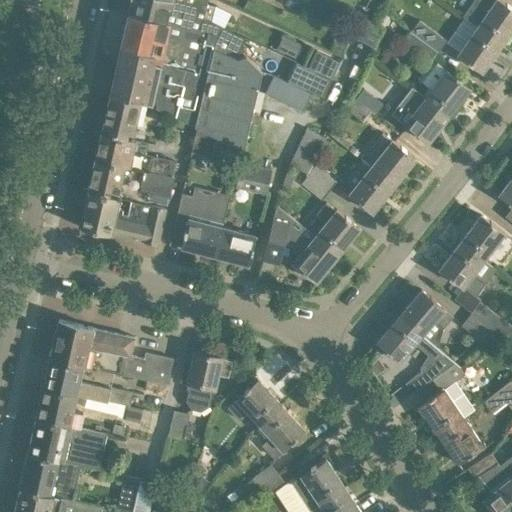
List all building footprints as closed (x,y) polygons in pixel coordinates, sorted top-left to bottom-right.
[(237,57),(243,44),(245,39),(210,22),(203,19),(205,13),(201,12),(201,10),(166,0),(131,0),(128,14),(167,23),(208,33),(218,37),(215,48),(236,58),(237,57)] [(166,0),(201,10),(201,12),(205,13),(203,19),(210,22),(214,6),(202,3),(202,0),(166,0)] [(479,0),(476,5),(485,12),(475,26),(501,45),(511,28),(511,8),(499,0),(479,0)] [(381,12),(375,21),(382,26),(388,16),(381,12)] [(128,14),(121,45),(157,53),(155,62),(200,72),(201,63),(205,46),(208,33),(167,23),(128,14)] [(374,48),(384,28),(361,16),(351,36),(374,48)] [(437,51),(445,40),(418,20),(410,31),(415,35),(437,51)] [(501,45),(475,26),(455,55),(481,73),(501,45)] [(437,51),(415,35),(410,31),(405,37),(406,44),(430,62),(437,51)] [(109,94),(141,101),(141,105),(156,109),(196,128),(190,151),(239,161),(240,162),(247,133),(261,72),(246,57),(237,57),(236,58),(215,48),(218,37),(208,33),(205,46),(201,63),(200,72),(155,62),(157,53),(121,45),(109,94)] [(329,52),(341,57),(348,41),(335,36),(329,52)] [(302,47),(290,41),(284,55),(296,61),(302,47)] [(331,79),(339,62),(315,51),(307,67),(331,79)] [(430,89),(423,97),(448,116),(470,88),(437,62),(436,64),(433,62),(418,80),(430,89)] [(331,79),(307,67),(296,63),(287,82),(304,89),(322,98),(331,79)] [(283,80),(273,76),(264,95),(274,99),(283,80)] [(283,103),(292,85),(283,80),(274,99),(283,103)] [(302,89),(292,85),(283,103),(293,108),(302,89)] [(448,116),(423,97),(412,88),(390,116),(427,144),(448,116)] [(302,112),(311,94),(302,89),(293,108),(302,112)] [(362,89),(354,99),(364,107),(372,97),(362,89)] [(109,94),(101,131),(135,140),(136,137),(134,136),(141,105),(141,101),(109,94)] [(351,97),(343,108),(362,122),(370,112),(352,97),(351,97)] [(323,135),(322,135),(304,126),(300,135),(318,144),(323,135)] [(135,140),(101,131),(94,157),(149,172),(172,177),(176,162),(145,154),(145,150),(134,147),(136,141),(135,140)] [(379,153),(369,166),(393,186),(415,159),(390,139),(382,132),(371,146),(379,153)] [(295,145),(314,154),(318,144),(300,135),(295,145)] [(310,163),(314,154),(295,145),(291,154),(310,163)] [(291,154),(287,163),(305,172),(310,163),(291,154)] [(166,204),(168,196),(172,177),(149,172),(94,157),(87,189),(147,204),(148,200),(166,204)] [(270,169),(240,162),(239,161),(233,184),(265,192),(270,169)] [(329,191),(336,182),(315,166),(308,174),(329,191)] [(393,186),(369,166),(347,193),(371,213),(393,186)] [(294,175),(286,173),(286,172),(282,185),(289,188),(294,175)] [(300,184),(321,201),(329,191),(308,174),(300,184)] [(511,177),(498,196),(511,206),(511,177)] [(172,233),(183,236),(180,247),(213,256),(221,226),(229,195),(194,186),(191,196),(181,193),(172,233)] [(147,204),(87,189),(78,227),(157,246),(165,208),(147,204)] [(313,235),(337,255),(359,228),(335,209),(334,209),(324,201),(314,214),(324,222),(313,235)] [(459,242),(484,261),(505,233),(480,215),(459,242)] [(279,265),(289,224),(272,220),(262,261),(279,265)] [(221,226),(213,256),(248,265),(255,235),(221,226)] [(316,282),(337,255),(313,235),(291,263),(316,282)] [(495,270),(484,261),(459,242),(438,270),(463,289),(463,288),(475,297),(495,270)] [(420,290),(397,317),(422,337),(434,322),(442,329),(452,317),(420,290)] [(465,309),(470,313),(493,331),(505,341),(511,331),(511,326),(474,298),(465,309)] [(470,313),(461,326),(482,343),(493,331),(470,313)] [(422,337),(397,317),(376,343),(400,363),(422,337)] [(58,320),(49,359),(83,367),(98,370),(114,374),(167,386),(173,359),(145,352),(144,359),(130,356),(135,338),(105,331),(58,320)] [(185,401),(191,410),(200,412),(209,407),(213,389),(217,376),(227,378),(231,361),(195,351),(185,390),(188,390),(185,401)] [(413,394),(432,380),(454,363),(442,354),(430,363),(429,361),(419,369),(421,371),(404,383),(413,394)] [(110,387),(114,374),(83,367),(49,359),(43,386),(128,406),(131,392),(110,387)] [(377,363),(376,364),(373,369),(380,381),(386,378),(377,363)] [(432,380),(439,391),(418,405),(437,434),(463,416),(473,410),(454,381),(464,375),(459,367),(454,363),(432,380)] [(245,413),(257,426),(280,405),(257,379),(234,400),(234,401),(227,408),(238,420),(245,413)] [(43,386),(35,417),(80,427),(83,413),(73,411),(75,402),(84,404),(83,408),(117,416),(117,418),(140,423),(144,410),(128,406),(43,386)] [(280,405),(257,426),(268,438),(261,445),(273,459),(304,431),(280,405)] [(189,414),(174,410),(168,436),(183,439),(189,414)] [(463,416),(437,434),(457,463),(483,446),(463,416)] [(80,427),(35,417),(27,452),(63,460),(80,464),(98,469),(106,434),(80,427)] [(80,464),(63,460),(27,452),(19,487),(51,494),(63,497),(63,498),(78,501),(81,487),(76,486),(80,464)] [(490,454),(467,469),(474,479),(497,463),(490,454)] [(511,455),(499,465),(510,478),(511,480),(511,455)] [(325,459),(290,482),(309,511),(344,487),(325,459)] [(259,488),(277,474),(270,464),(248,481),(243,485),(250,495),(259,488)] [(266,498),(285,484),(277,474),(259,488),(266,498)] [(124,476),(116,510),(125,511),(133,511),(141,479),(124,476)] [(191,486),(195,489),(199,492),(200,492),(207,483),(198,476),(191,486)] [(491,511),(511,511),(511,480),(510,478),(482,500),(491,511)] [(19,487),(13,511),(100,511),(101,507),(98,506),(78,501),(63,498),(63,497),(51,494),(19,487)] [(359,511),(344,487),(309,511),(359,511)] [(195,498),(188,492),(183,498),(190,504),(195,498)]
